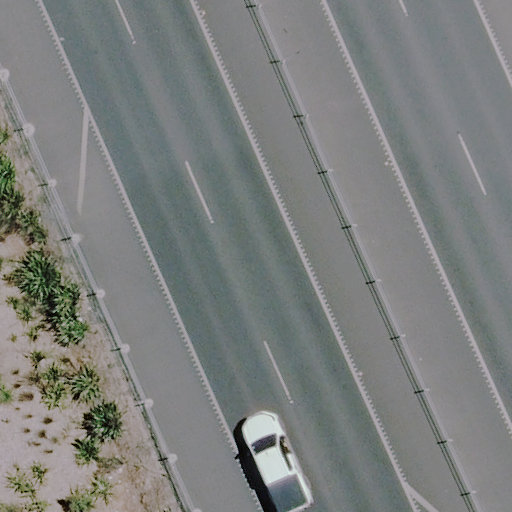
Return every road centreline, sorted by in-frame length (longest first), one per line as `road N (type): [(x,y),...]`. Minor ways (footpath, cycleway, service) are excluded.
road 1 (motorway): [(368,511),(164,0)]
road 2 (motorway): [(408,0),(511,239)]
